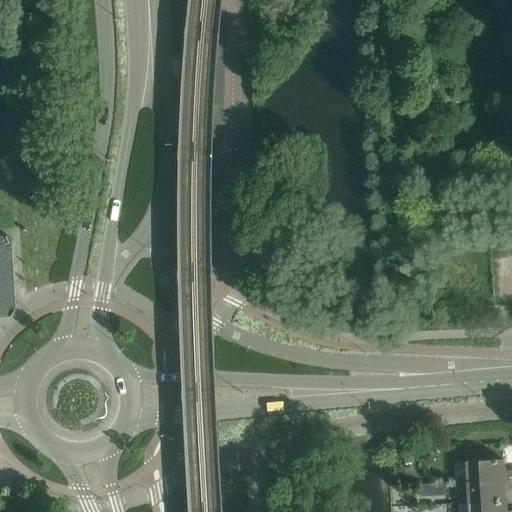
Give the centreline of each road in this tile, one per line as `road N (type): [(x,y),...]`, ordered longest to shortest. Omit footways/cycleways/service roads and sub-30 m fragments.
road 1 (tertiary): [(103,354),(99,313),(140,83),(136,0)]
road 2 (tertiary): [(101,0),(106,107),(61,350)]
road 3 (unclassified): [(325,392),(124,375)]
road 4 (unclassified): [(127,419),(265,408),(325,392)]
road 5 (unclassified): [(325,392),(511,380)]
